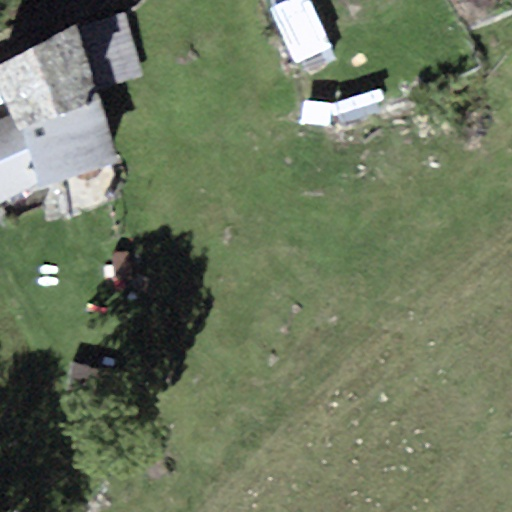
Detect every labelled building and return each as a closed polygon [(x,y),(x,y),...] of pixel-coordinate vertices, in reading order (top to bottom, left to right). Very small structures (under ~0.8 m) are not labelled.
[(271,0),(275,11),(297,0),(271,0)] [(301,54),(310,72),(328,64),(320,47),(328,44),(306,0),(297,0),(275,11),(296,56),(301,54)] [(127,14),(78,27),(98,90),(143,73),(127,14)] [(78,27),(0,69),(0,89),(11,118),(20,134),(91,107),(87,98),(99,95),(98,90),(78,27)] [(37,186),(41,192),(121,164),(99,95),(87,98),(91,107),(20,134),(41,185),(37,186)] [(11,118),(0,122),(0,204),(37,186),(41,185),(20,134),(11,118)]
